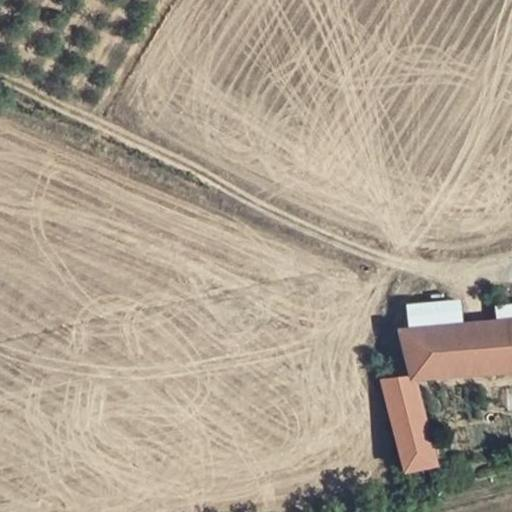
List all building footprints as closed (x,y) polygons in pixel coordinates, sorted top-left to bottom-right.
[(407,303),(410,326),(461,321),(458,298),(407,303)] [(511,299),(495,301),(496,317),(511,315),(511,299)] [(412,372),(511,363),(511,315),(496,317),(461,321),(410,326),(400,328),(412,372)] [(425,475),(440,471),(412,372),(384,374),(405,464),(422,459),(425,475)] [(405,464),(408,479),(425,475),(422,459),(405,464)]
